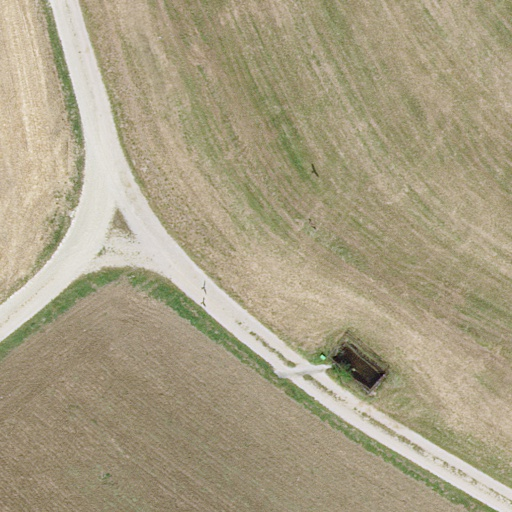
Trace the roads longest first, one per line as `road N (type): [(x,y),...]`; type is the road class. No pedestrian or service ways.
road 1 (track): [(63,0),(97,142),(148,258),(380,436),(511,511)]
road 2 (track): [(97,142),(91,221),(73,263),(0,320)]
